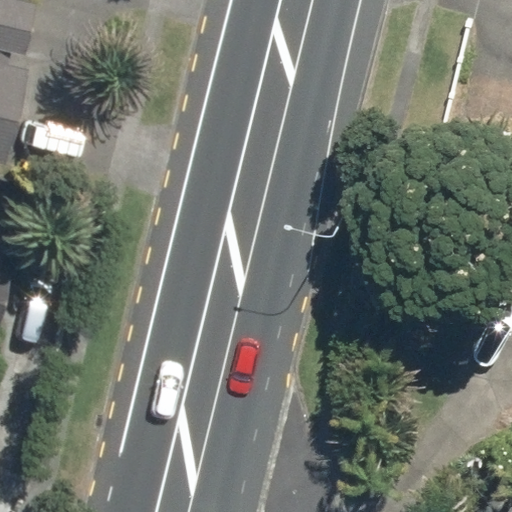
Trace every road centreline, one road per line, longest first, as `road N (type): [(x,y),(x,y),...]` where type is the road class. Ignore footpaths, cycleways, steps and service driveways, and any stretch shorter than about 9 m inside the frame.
road 1 (secondary): [(297,0),(208,343)]
road 2 (residential): [(208,343),(293,511)]
road 3 (secondary): [(208,343),(165,511)]
